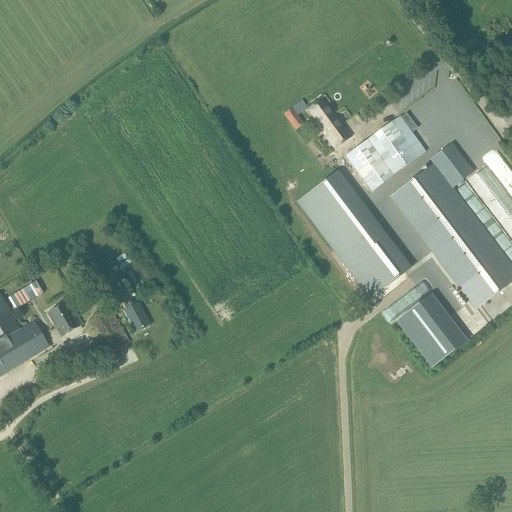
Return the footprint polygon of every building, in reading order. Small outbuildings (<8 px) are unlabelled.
[(325,137),(334,150),(352,137),(343,124),(342,125),(323,100),(308,110),(325,136),(325,137)] [(410,107),(399,115),(367,140),(394,174),(426,150),(436,142),(410,107)] [(304,125),(292,108),(283,115),(295,131),(304,125)] [(394,174),(367,140),(345,157),(371,191),(394,174)] [(474,152),(472,159),(477,161),(480,154),(474,152)] [(511,266),(431,165),(390,198),(486,319),(511,297),(511,266)] [(418,270),(341,170),(300,199),(379,300),(418,270)] [(139,302),(134,304),(132,300),(127,303),(129,307),(124,310),(136,333),(151,325),(139,302)] [(80,326),(65,302),(47,313),(62,337),(80,326)] [(110,308),(92,320),(111,353),(130,342),(110,308)] [(0,341),(0,377),(49,348),(34,321),(0,341)] [(92,341),(55,357),(60,370),(97,355),(92,341)]
